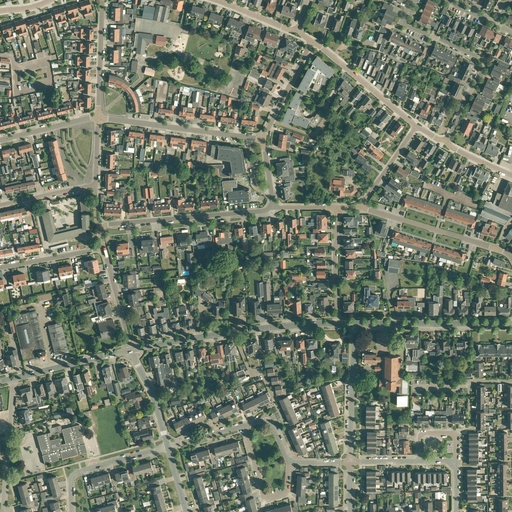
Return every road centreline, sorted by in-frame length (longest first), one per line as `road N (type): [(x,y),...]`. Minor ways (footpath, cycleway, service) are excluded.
road 1 (residential): [(445,143),(483,65),(401,21),(411,0)]
road 2 (residential): [(103,248),(99,230),(108,224),(272,207)]
road 3 (residential): [(0,205),(95,184),(98,117)]
road 4 (tertiary): [(355,323),(511,324)]
road 5 (residential): [(247,136),(98,117)]
road 6 (residential): [(496,250),(359,207)]
road 7 (residential): [(350,461),(355,323)]
road 8 (residential): [(312,39),(416,125)]
road 9 (residential): [(168,446),(78,471),(71,511)]
road 10 (residential): [(2,511),(13,379)]
road 11 (residential): [(243,426),(263,496),(287,491),(289,462)]
road 12 (tertiary): [(13,379),(131,350)]
